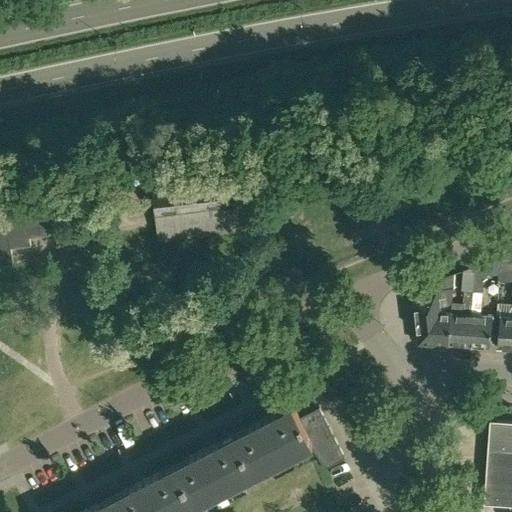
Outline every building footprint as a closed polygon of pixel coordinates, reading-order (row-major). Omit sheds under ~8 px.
[(169,186),(161,187),(153,188),(159,239),(233,230),(227,179),(211,181),(210,174),(168,180),(169,186)] [(11,247),(31,244),(30,236),(49,234),(45,204),(0,209),(0,264),(14,263),(11,247)] [(511,276),(511,249),(498,255),(497,276),(511,276)] [(476,264),(475,269),(474,290),(469,343),(476,344),(477,346),(483,346),(485,345),(489,345),(491,334),(492,315),(481,314),(485,265),(476,264)] [(473,289),(474,272),(459,271),(457,288),(473,289)] [(436,289),(413,298),(418,339),(419,341),(448,344),(448,342),(450,310),(440,309),(437,288),(453,282),(454,273),(434,280),(436,289)] [(450,310),(448,342),(452,342),(453,344),(458,344),(460,342),(469,343),(474,290),(464,289),(462,311),(450,310)] [(511,346),(511,305),(511,315),(500,314),(499,334),(498,346),(501,346),(502,348),(508,348),(510,347),(511,346)] [(293,403),(282,408),(233,433),(254,473),(311,443),(309,439),(304,428),(300,417),(293,403)] [(304,428),(325,418),(319,407),(300,417),(304,428)] [(325,418),(304,428),(309,439),(330,428),(325,418)] [(511,506),(511,422),(487,421),(482,505),(511,506)] [(314,448),(335,437),(330,428),(309,439),(311,443),(314,448)] [(233,433),(218,441),(176,463),(196,502),(254,473),(233,433)] [(319,458),(340,447),(335,437),(314,448),(319,458)] [(345,457),(340,447),(319,458),(324,468),(345,457)] [(176,463),(144,479),(118,492),(127,511),(176,511),(196,502),(176,463)] [(127,511),(118,492),(79,511),(127,511)]
